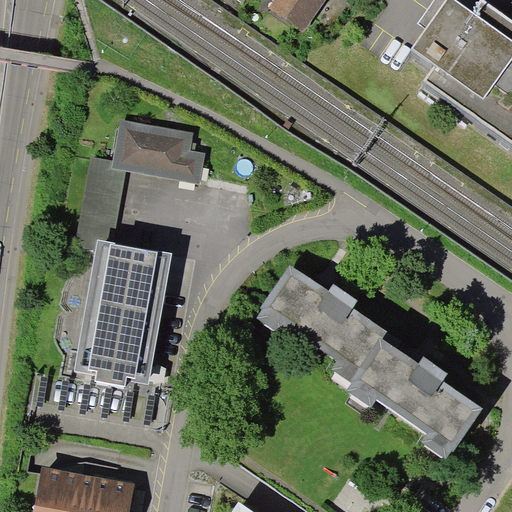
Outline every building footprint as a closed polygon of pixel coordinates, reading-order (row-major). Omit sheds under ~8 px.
[(275,0),(270,8),(305,31),(325,0),(275,0)] [(511,20),(483,0),(480,0),(472,11),(456,0),(444,0),(411,48),(434,65),(423,81),(511,143),(511,20)] [(194,132),(121,119),(113,160),(112,167),(126,170),(200,183),(200,180),(203,167),(205,153),(195,151),(191,150),(192,142),(194,132)] [(112,167),(113,160),(91,157),(75,247),(96,251),(98,239),(113,242),(126,170),(112,167)] [(209,169),(203,167),(200,180),(207,181),(209,169)] [(113,242),(98,239),(96,251),(74,371),(96,375),(95,381),(125,386),(126,380),(148,384),(172,252),(113,242)] [(329,291),(289,264),(260,307),(262,309),(257,318),(279,333),(283,326),(337,362),(332,369),(351,381),(380,337),(382,339),(387,331),(353,307),(357,300),(334,284),(329,291)] [(382,339),(380,337),(351,381),(352,382),(346,390),(371,407),(376,399),(427,434),(421,442),(446,459),(451,451),(453,452),(483,409),(442,381),(448,373),(424,357),(419,364),(382,339)] [(129,511),(133,483),(42,467),(33,511),(129,511)] [(253,511),(238,501),(229,511),(253,511)]
